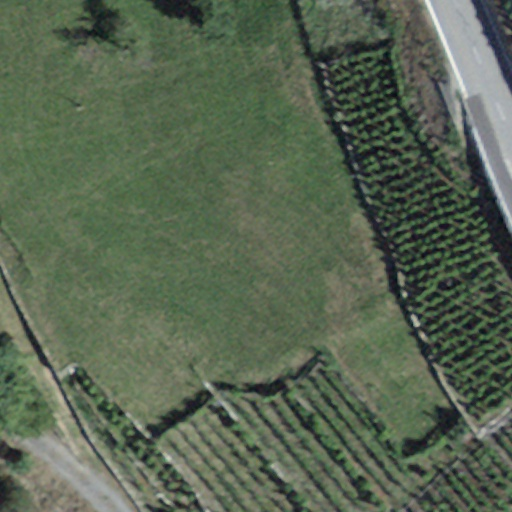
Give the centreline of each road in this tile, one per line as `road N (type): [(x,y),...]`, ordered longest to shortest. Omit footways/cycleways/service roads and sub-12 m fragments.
road 1 (track): [(0,405),(121,511)]
road 2 (tertiary): [(462,0),(511,117)]
